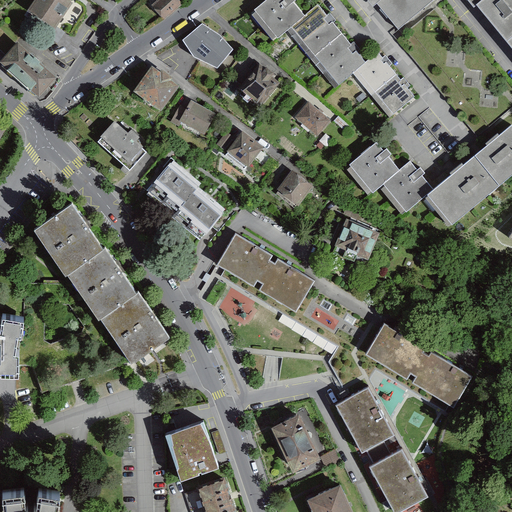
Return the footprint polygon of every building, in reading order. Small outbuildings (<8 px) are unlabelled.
[(71,3),(66,0),(37,0),(31,10),(48,22),(55,27),(71,3)] [(183,2),(181,0),(158,0),(155,3),(166,16),(183,2)] [(279,39),(289,31),(307,16),(295,2),(297,0),(268,0),(256,10),(279,39)] [(371,0),(376,5),(379,3),(401,30),(437,0),(371,0)] [(511,0),(484,0),(479,5),(507,38),(511,34),(511,0)] [(289,31),(313,59),(343,34),(333,23),(330,25),(326,20),(329,17),(319,6),(307,16),(289,31)] [(59,44),(66,34),(55,27),(48,22),(41,31),(59,44)] [(220,34),(202,24),(184,41),(195,57),(218,68),(233,50),(220,34)] [(0,27),(0,50),(6,56),(17,43),(0,27)] [(337,88),(355,74),(367,63),(357,52),(354,54),(350,49),(353,46),(343,34),(313,59),(337,88)] [(55,78),(17,43),(6,56),(1,61),(38,96),(55,78)] [(367,63),(355,74),(373,96),(397,75),(387,63),(386,65),(382,61),(385,59),(379,53),(367,63)] [(267,69),(261,64),(242,86),(262,103),(279,82),(271,75),(274,72),(268,67),(267,69)] [(161,75),(152,69),(136,92),(161,110),(177,87),(169,82),(171,79),(162,73),(161,75)] [(403,82),(397,75),(373,96),(392,118),(416,98),(406,85),(404,87),(401,83),(403,82)] [(215,112),(192,100),(187,109),(181,106),(173,121),(180,125),(183,119),(205,131),(215,112)] [(331,121),(310,103),(297,117),(319,135),(331,121)] [(350,126),(340,116),(335,121),(345,131),(350,126)] [(128,132),(115,120),(100,136),(102,137),(98,141),(125,165),(121,169),(127,174),(148,151),(143,147),(144,145),(138,140),(141,136),(132,128),(128,132)] [(0,144),(8,130),(0,125),(0,144)] [(511,126),(487,147),(479,153),(504,183),(511,176),(511,126)] [(234,137),(227,132),(219,144),(225,148),(234,137)] [(334,140),(327,134),(321,141),(328,147),(334,140)] [(261,150),(242,136),(229,152),(249,167),(261,150)] [(385,184),(401,171),(389,157),(392,155),(388,149),(385,151),(378,143),(351,165),(374,193),(385,184)] [(504,183),(479,153),(435,190),(427,197),(451,226),(504,183)] [(149,184),(181,209),(197,189),(200,186),(194,181),(186,174),(174,165),(168,160),(157,175),(149,184)] [(401,171),(385,184),(408,212),(427,197),(435,190),(423,176),(426,174),(422,168),(418,171),(411,162),(401,171)] [(312,189),(292,175),(280,191),(300,206),(312,189)] [(204,195),(197,189),(181,209),(177,213),(208,238),(213,232),(218,226),(228,214),(222,209),(211,200),(204,195)] [(67,271),(103,246),(71,200),(33,226),(64,272),(67,271)] [(382,231),(348,217),(335,251),(369,264),(382,231)] [(338,405),(396,511),(404,511),(431,497),(370,387),(366,381),(372,368),(451,415),(456,407),(475,376),(386,322),(382,329),(313,287),(316,281),(237,234),(219,264),(225,268),(221,275),(339,347),(330,362),(342,384),(345,389),(350,398),(338,405)] [(105,245),(103,246),(67,271),(73,280),(99,318),(100,317),(137,292),(105,245)] [(20,350),(19,365),(34,366),(43,393),(116,368),(132,363),(100,317),(99,318),(73,280),(50,280),(45,280),(45,283),(26,284),(25,320),(22,334),(18,333),(16,350),(20,350)] [(139,290),(137,292),(100,317),(132,363),(171,336),(139,290)] [(0,364),(6,365),(19,365),(20,350),(16,350),(18,333),(22,334),(25,320),(2,317),(0,327),(0,364)] [(322,457),(301,415),(276,427),(297,470),(322,457)] [(205,421),(167,434),(183,481),(222,467),(205,421)] [(342,462),(337,450),(323,457),(328,469),(342,462)] [(236,511),(226,479),(202,487),(210,511),(236,511)] [(353,511),(341,486),(312,500),(317,511),(353,511)] [(24,489),(0,492),(3,509),(6,509),(6,511),(55,511),(55,510),(60,511),(62,493),(40,489),(37,507),(26,507),(24,489)]
